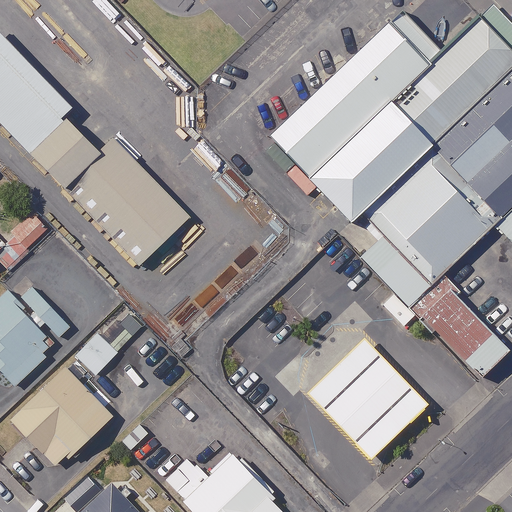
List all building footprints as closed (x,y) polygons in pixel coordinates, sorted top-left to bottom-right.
[(374,14),(362,2),(342,22),(354,34),(374,14)] [(406,164),(496,80),(452,33),(362,117),(406,164)] [(241,149),(282,192),(403,79),(362,35),(241,149)] [(52,127),(0,71),(0,163),(7,170),(42,138),(52,127)] [(477,236),(511,203),(511,96),(496,80),(342,224),(411,298),(477,236)] [(406,164),(362,117),(282,192),(326,239),(342,224),(406,164)] [(7,170),(37,202),(72,169),(42,138),(7,170)] [(167,237),(88,154),(37,202),(116,285),(167,237)] [(511,203),(477,236),(511,273),(511,203)] [(0,231),(0,276),(30,248),(7,224),(0,231)] [(492,365),(430,298),(398,328),(460,395),(492,365)] [(0,316),(0,394),(49,349),(10,307),(0,316)] [(112,354),(94,334),(56,369),(75,389),(112,354)] [(406,413),(339,341),(277,398),(345,470),(406,413)] [(88,428),(44,381),(0,421),(0,441),(34,478),(88,428)] [(181,493),(165,476),(140,499),(151,511),(248,511),(207,468),(181,493)] [(116,511),(103,498),(87,511),(116,511)]
